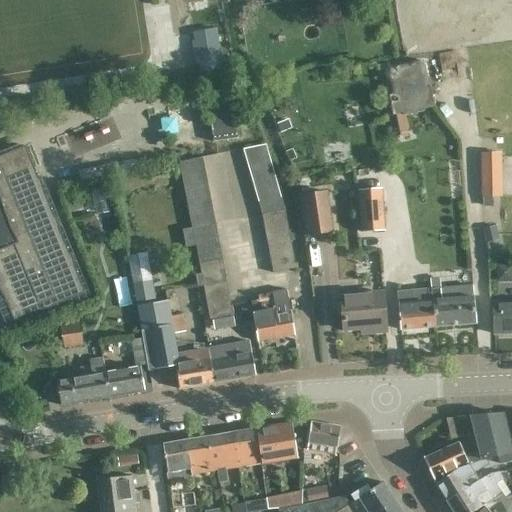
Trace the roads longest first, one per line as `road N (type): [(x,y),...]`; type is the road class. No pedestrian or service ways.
road 1 (tertiary): [(0,438),(294,392),(383,388)]
road 2 (residential): [(427,511),(389,447),(383,388)]
road 3 (tertiary): [(383,388),(511,382)]
